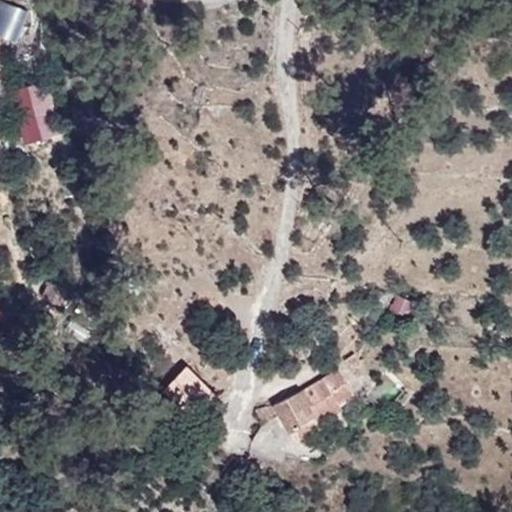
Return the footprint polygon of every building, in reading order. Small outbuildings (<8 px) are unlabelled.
[(0,0),(0,34),(20,41),(31,7),(6,0),(0,0)] [(65,136),(48,82),(12,93),(29,147),(65,136)] [(77,295),(56,291),(52,308),(74,313),(77,295)] [(198,422),(221,397),(190,367),(166,392),(198,422)] [(291,442),(359,403),(344,376),(277,415),(291,442)] [(87,423),(63,445),(81,465),(104,443),(87,423)]
